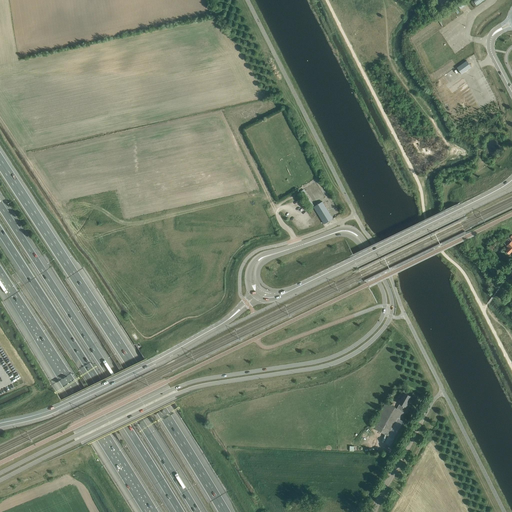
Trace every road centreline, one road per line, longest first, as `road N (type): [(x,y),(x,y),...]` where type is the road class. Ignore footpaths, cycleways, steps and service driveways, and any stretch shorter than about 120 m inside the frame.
road 1 (tertiary): [(0,481),(178,393),(317,369),(362,349),(383,330),(392,297),(360,234),(349,227),(329,234)]
road 2 (tertiary): [(329,234),(354,239),(382,291),(384,313),(357,343),(317,361),(177,386),(0,474)]
road 3 (motorway): [(224,511),(0,161)]
road 4 (motorway): [(196,511),(0,204)]
road 5 (motorway): [(0,231),(179,511)]
road 6 (motorway): [(0,275),(150,511)]
road 7 (tertiary): [(147,364),(219,325),(257,293)]
